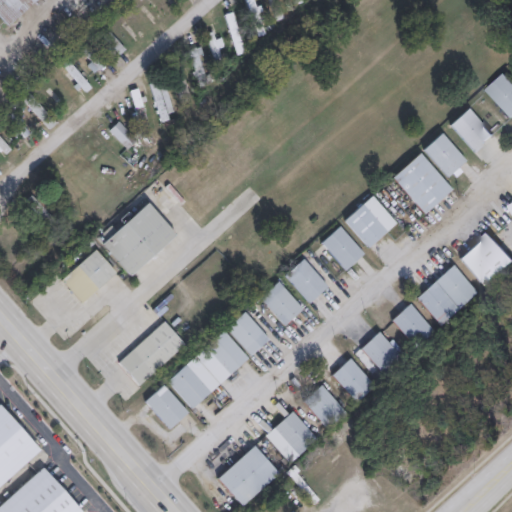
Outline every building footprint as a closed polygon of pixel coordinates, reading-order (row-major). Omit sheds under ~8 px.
[(299,0),(301,5),(293,8),(295,14),(274,20),(267,0),(275,0),(276,2),(281,0),(299,0)] [(206,34),(214,32),(220,63),(212,64),(206,34)] [(187,51),(195,48),(204,83),(196,85),(187,51)] [(191,96),(178,100),(169,75),(182,70),(191,96)] [(485,91),(503,74),(511,84),(511,117),(510,119),(485,91)] [(162,121),(145,86),(158,79),(176,115),(162,121)] [(491,135),(473,152),(447,126),(465,109),(491,135)] [(463,160),(445,177),(420,151),(438,134),(463,160)] [(449,190),(421,214),(390,177),(418,153),(449,190)] [(366,248),(342,220),(370,196),(394,224),(366,248)] [(458,258),(486,234),(511,263),(483,287),(458,258)] [(439,325),(415,297),(452,266),(476,293),(439,325)] [(390,320),(408,304),(433,332),(414,349),(390,320)]
